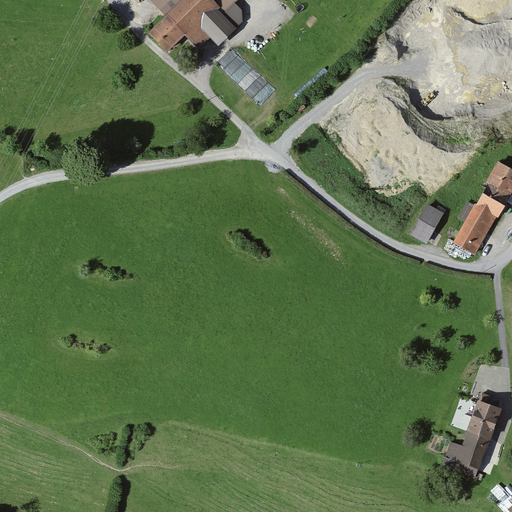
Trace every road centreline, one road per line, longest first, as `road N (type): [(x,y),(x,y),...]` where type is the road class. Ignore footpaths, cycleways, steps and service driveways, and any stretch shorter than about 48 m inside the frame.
road 1 (unclassified): [(269,153),(397,246),(475,268),(511,252)]
road 2 (track): [(269,153),(438,0)]
road 3 (track): [(487,469),(509,396),(496,264)]
road 4 (track): [(126,471),(0,412)]
